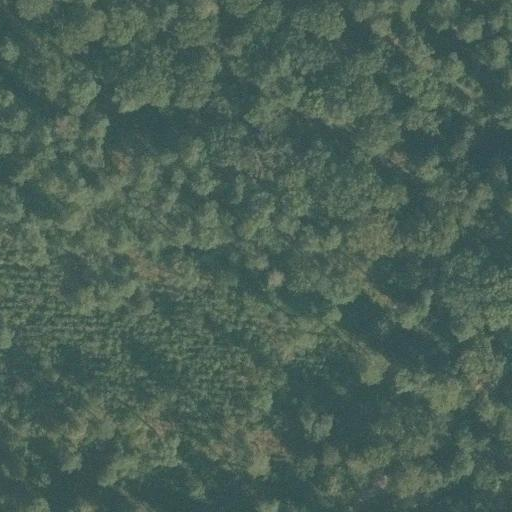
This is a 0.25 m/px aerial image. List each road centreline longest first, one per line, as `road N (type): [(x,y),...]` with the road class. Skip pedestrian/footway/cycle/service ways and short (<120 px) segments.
road 1 (track): [(133,0),(511,250)]
road 2 (track): [(322,0),(511,123)]
road 3 (track): [(354,511),(511,369)]
